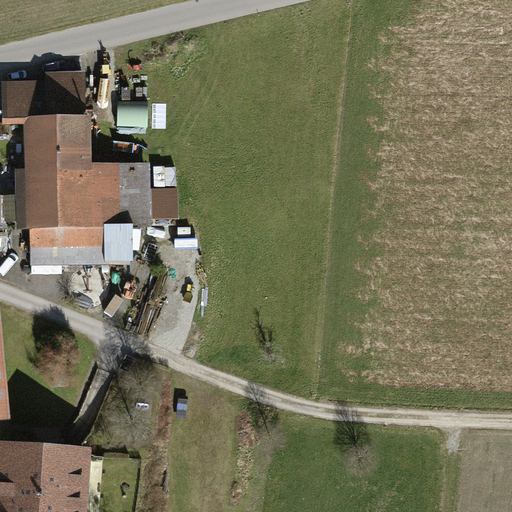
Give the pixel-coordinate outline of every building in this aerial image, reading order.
[(46,80),(3,80),(3,122),(26,122),(26,114),(85,113),(84,71),(46,72),(46,80)] [(149,97),(116,97),(115,126),(149,126),(149,97)] [(85,113),(26,114),(27,192),(19,195),(19,221),(29,221),(30,263),(103,262),(102,222),(119,221),(117,160),(86,161),(85,113)] [(160,219),(182,218),(181,165),(159,166),(160,219)] [(0,413),(8,412),(0,326),(0,413)] [(0,511),(84,511),(89,445),(0,439),(0,511)]
